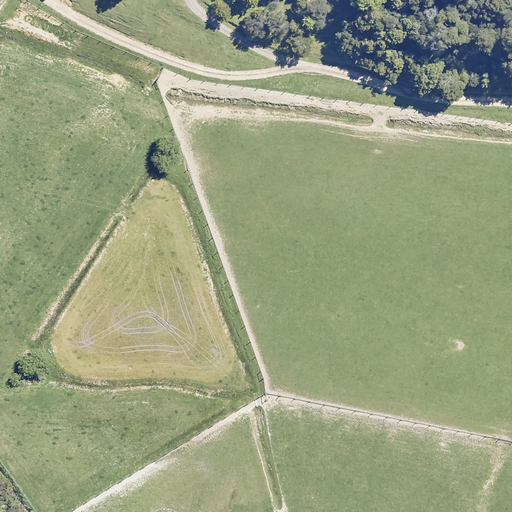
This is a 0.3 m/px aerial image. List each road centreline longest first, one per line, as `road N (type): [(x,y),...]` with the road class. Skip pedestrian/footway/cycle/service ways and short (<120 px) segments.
road 1 (track): [(511,97),(407,91),(307,65),(237,77),(190,67),(45,0)]
road 2 (track): [(192,0),(234,34),(307,65)]
